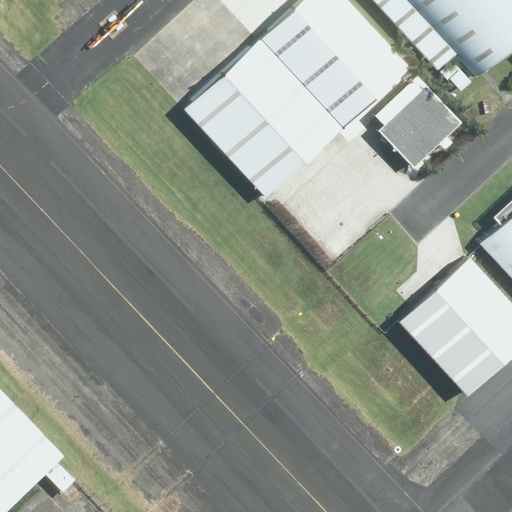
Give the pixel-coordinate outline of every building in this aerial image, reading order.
[(351,0),(303,0),(260,39),(342,132),(413,69),(351,0)] [(511,35),(511,0),(399,0),(471,75),(511,35)] [(342,132),(260,39),(183,106),(265,199),(342,132)] [(427,90),(385,131),(418,165),(460,124),(427,90)] [(511,198),(470,239),(511,281),(511,198)] [(437,272),(378,326),(443,396),(511,332),(511,324),(451,259),(437,272)] [(0,511),(12,511),(55,471),(0,415),(0,511)]
